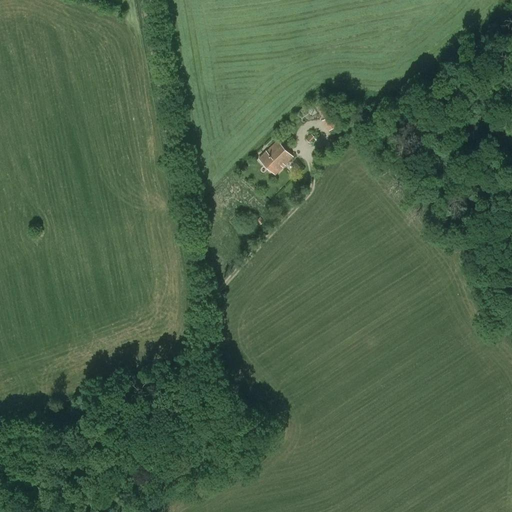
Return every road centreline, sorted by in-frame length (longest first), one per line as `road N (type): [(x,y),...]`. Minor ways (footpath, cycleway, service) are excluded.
road 1 (tertiary): [(137,511),(181,407),(197,321),(146,0)]
road 2 (track): [(164,450),(42,510)]
